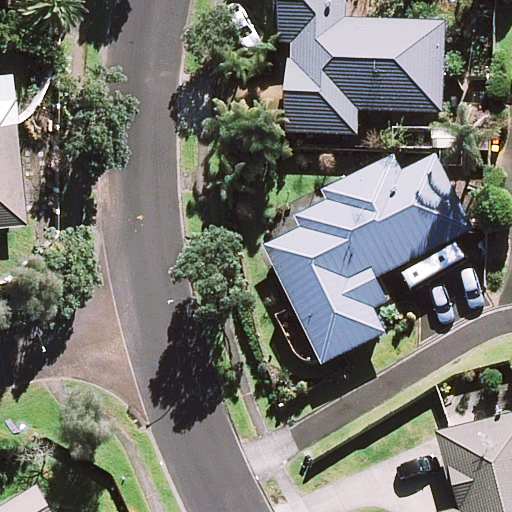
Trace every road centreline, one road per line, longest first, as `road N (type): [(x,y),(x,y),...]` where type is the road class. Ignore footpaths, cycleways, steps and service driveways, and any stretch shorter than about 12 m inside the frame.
road 1 (residential): [(163,335),(144,220),(147,31),(157,0)]
road 2 (residential): [(240,511),(163,335)]
road 3 (residential): [(0,357),(163,335)]
